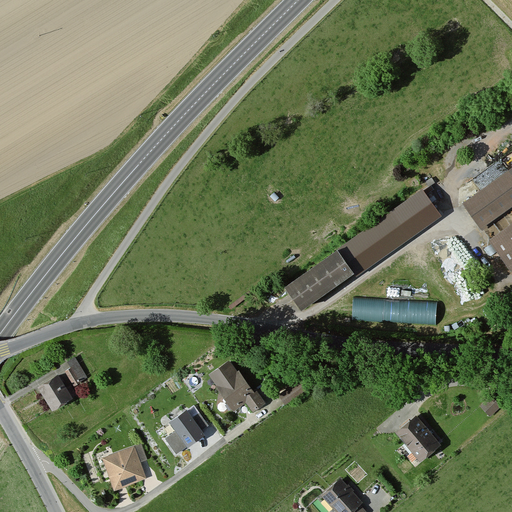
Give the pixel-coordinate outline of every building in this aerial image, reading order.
[(511,160),(463,197),(483,224),(511,202),(511,160)] [(425,185),(370,222),(382,240),(437,203),(425,185)] [(511,219),(490,235),(511,265),(511,219)] [(335,241),(284,280),(301,303),(352,263),(335,241)] [(435,302),(383,301),(382,321),(435,323),(435,302)] [(76,355),(67,360),(80,381),(88,376),(76,355)] [(251,391),(226,355),(203,371),(230,411),(244,401),(250,410),(265,400),(257,387),(251,391)] [(59,373),(37,386),(49,409),(77,393),(72,385),(67,388),(59,373)] [(308,388),(301,378),(278,393),(286,404),(308,388)] [(489,396),(482,404),(491,413),(499,405),(489,396)] [(184,404),(168,415),(177,428),(188,444),(204,432),(184,404)] [(417,411),(394,430),(419,459),(441,439),(417,411)] [(195,415),(201,426),(207,422),(201,412),(195,415)] [(176,452),(188,444),(177,428),(165,436),(176,452)] [(134,445),(101,455),(111,486),(144,476),(134,445)] [(363,499),(339,476),(321,494),(340,511),(363,511),(367,509),(360,502),(363,499)]
